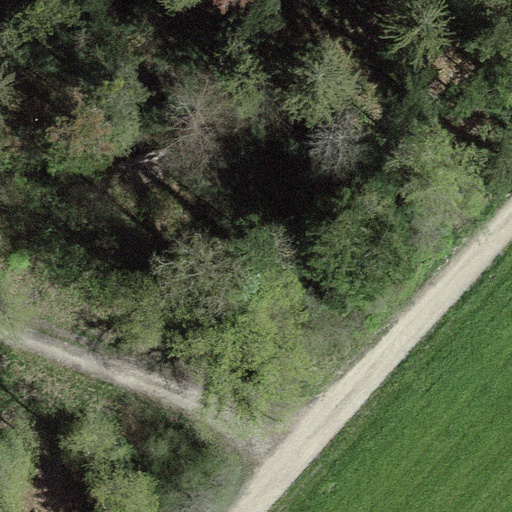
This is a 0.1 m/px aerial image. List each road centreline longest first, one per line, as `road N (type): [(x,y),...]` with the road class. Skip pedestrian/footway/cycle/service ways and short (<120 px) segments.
road 1 (track): [(255,511),(511,232)]
road 2 (track): [(0,330),(52,339),(293,470)]
